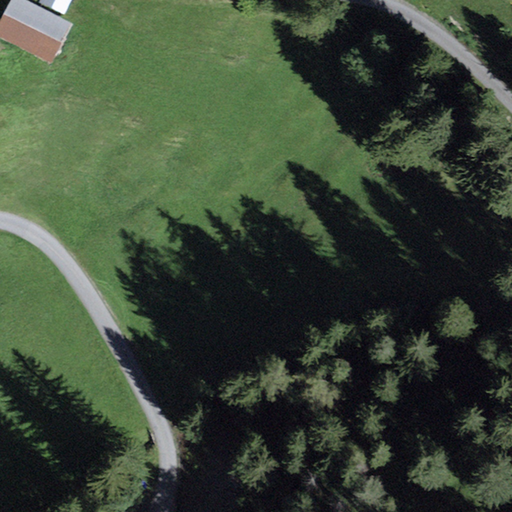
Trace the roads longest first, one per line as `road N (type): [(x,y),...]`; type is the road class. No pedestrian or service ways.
road 1 (unclassified): [(0,221),(49,243),(118,336),(163,440),(158,511)]
road 2 (track): [(511,104),(440,38),(370,0)]
